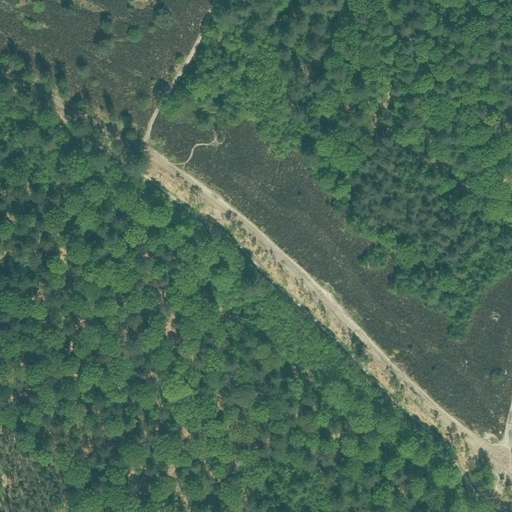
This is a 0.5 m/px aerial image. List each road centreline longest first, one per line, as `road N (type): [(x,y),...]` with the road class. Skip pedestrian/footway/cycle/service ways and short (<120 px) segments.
road 1 (track): [(511,470),(392,371),(269,244),(156,160)]
road 2 (track): [(156,160),(0,69)]
